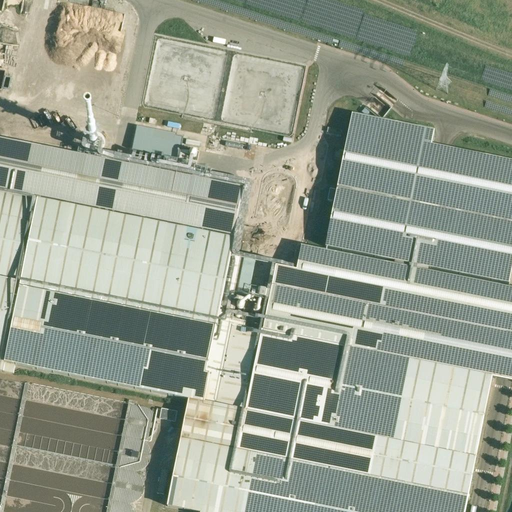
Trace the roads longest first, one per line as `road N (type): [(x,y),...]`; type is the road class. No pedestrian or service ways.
road 1 (unknown): [(436,109),(404,302),(407,325),(509,364)]
road 2 (unknown): [(36,0),(17,111),(121,145)]
road 3 (track): [(511,54),(378,0)]
